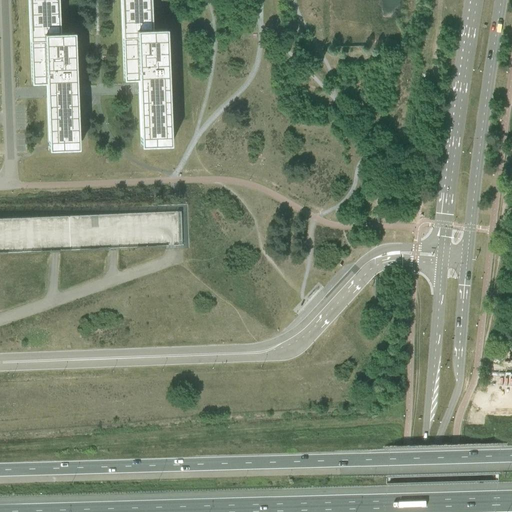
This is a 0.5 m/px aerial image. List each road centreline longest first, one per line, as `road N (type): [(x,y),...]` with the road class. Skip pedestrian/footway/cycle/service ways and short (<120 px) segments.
road 1 (trunk): [(511,455),(0,471)]
road 2 (tertiary): [(360,271),(304,330),(268,351),(0,360)]
road 3 (motorway): [(511,501),(160,511)]
road 4 (secondary): [(465,262),(499,0)]
road 5 (secondary): [(475,0),(441,251)]
road 6 (secondary): [(431,511),(438,440),(460,364),(465,262)]
road 7 (secondary): [(440,265),(418,511)]
road 8 (unclassified): [(4,0),(9,186)]
